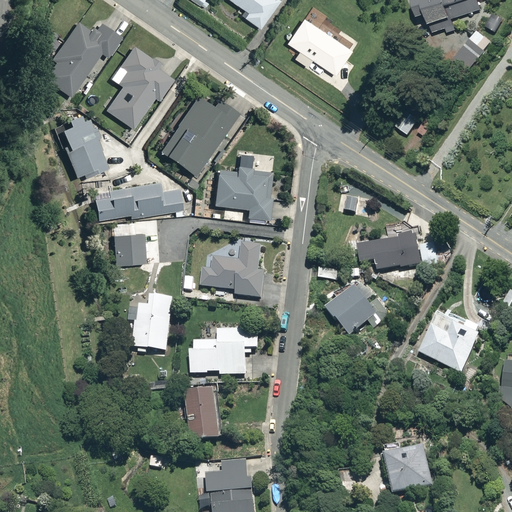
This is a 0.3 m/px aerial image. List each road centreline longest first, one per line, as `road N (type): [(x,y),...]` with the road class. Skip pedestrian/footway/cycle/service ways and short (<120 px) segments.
road 1 (residential): [(287,511),(283,408),(311,170),(323,130)]
road 2 (residential): [(323,130),(139,0)]
road 3 (residential): [(511,254),(323,130)]
